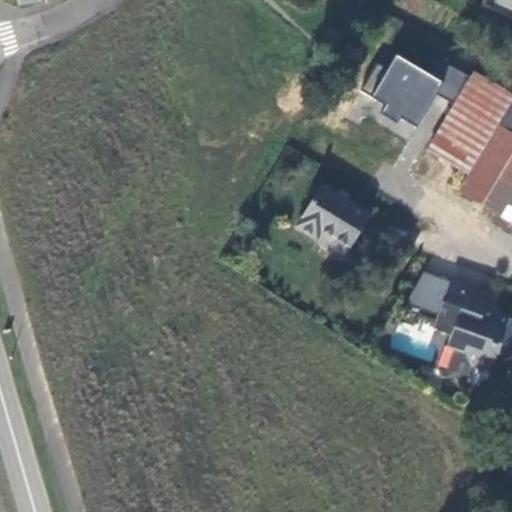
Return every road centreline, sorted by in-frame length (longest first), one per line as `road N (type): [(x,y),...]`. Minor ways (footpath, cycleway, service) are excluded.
road 1 (residential): [(372,158),(511,253)]
road 2 (tertiary): [(0,390),(36,511)]
